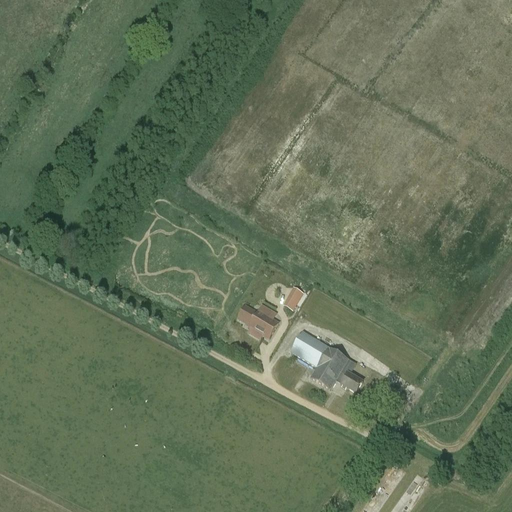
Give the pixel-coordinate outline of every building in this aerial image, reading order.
[(299,301),(303,295),(293,289),(289,296),(299,301)] [(269,342),(278,326),(258,314),(249,330),(269,342)] [(290,354),(317,371),(329,351),(302,335),(290,354)] [(352,365),(329,351),(317,371),(311,380),(330,392),(337,381),(341,374),(345,368),(349,370),(352,365)] [(347,378),(341,374),(337,381),(343,385),(342,387),(356,396),(363,384),(348,376),(347,378)]
